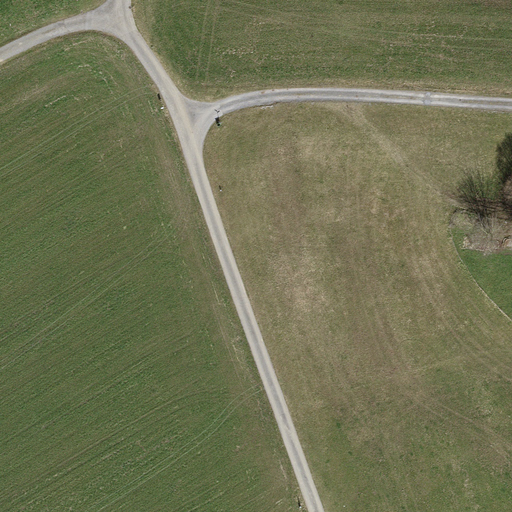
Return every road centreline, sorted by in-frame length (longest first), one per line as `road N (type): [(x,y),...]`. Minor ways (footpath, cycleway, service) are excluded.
road 1 (track): [(179,126),(315,511)]
road 2 (track): [(179,126),(270,97),(511,107)]
road 3 (track): [(0,54),(71,23),(108,26),(144,50),(179,126)]
